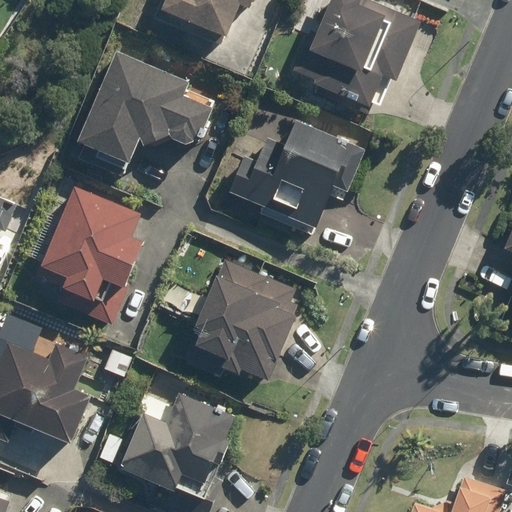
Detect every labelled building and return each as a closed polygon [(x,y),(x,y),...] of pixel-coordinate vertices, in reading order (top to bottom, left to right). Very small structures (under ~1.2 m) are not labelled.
[(160,0),(154,16),(223,44),(237,11),(246,15),(251,0),(160,0)] [(304,92),(363,118),(379,83),(391,88),(419,25),(362,0),(325,0),(293,74),(309,81),(304,92)] [(126,179),(139,150),(166,140),(194,153),(213,110),(186,98),(193,84),(118,51),(72,154),(126,179)] [(312,238),(350,157),(289,129),(281,146),(267,139),(256,164),(244,158),(225,198),(312,238)] [(99,285),(121,295),(142,244),(130,239),(138,221),(69,192),(30,282),(90,308),(99,285)] [(0,228),(6,231),(17,204),(0,196),(0,228)] [(511,231),(503,250),(511,254),(511,276),(504,296),(511,299),(511,231)] [(290,304),(296,291),(225,260),(179,364),(219,382),(221,377),(236,384),(240,375),(265,386),(299,308),(290,304)] [(70,451),(90,401),(72,393),(86,359),(48,344),(43,358),(4,342),(0,351),(0,443),(6,446),(14,427),(70,451)] [(133,356),(111,346),(100,371),(122,380),(133,356)] [(195,507),(210,473),(216,476),(229,445),(224,442),(233,422),(220,417),(225,405),(170,381),(161,400),(142,392),(108,468),(195,507)] [(455,474),(441,511),(433,511),(407,502),(403,511),(498,511),(506,492),(455,474)]
